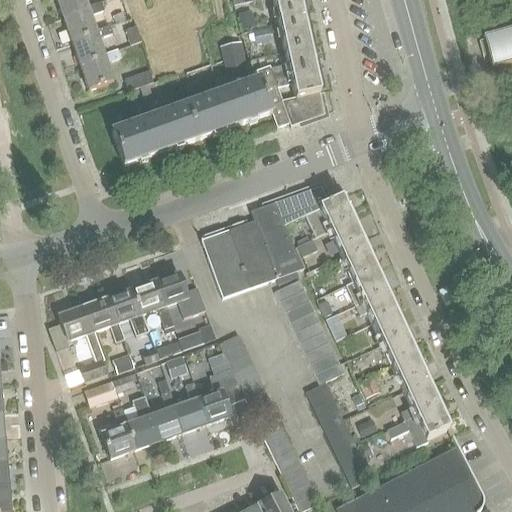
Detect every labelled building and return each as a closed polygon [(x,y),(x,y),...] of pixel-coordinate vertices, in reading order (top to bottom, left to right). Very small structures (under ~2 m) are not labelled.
[(87,13),(86,10),(82,0),(55,0),(62,21),(87,13)] [(271,0),(286,65),(268,71),(267,69),(260,71),(265,83),(273,80),(281,105),(294,102),(319,97),(297,0),(271,0)] [(95,37),(95,34),(89,18),(103,13),(100,5),(86,10),(87,13),(62,21),(71,46),(95,37)] [(122,13),(112,16),(115,23),(125,20),(122,13)] [(239,16),(243,29),(254,26),(250,13),(239,16)] [(58,45),(69,41),(63,25),(53,29),(58,45)] [(135,28),(124,32),(130,48),(141,44),(135,28)] [(108,29),(95,34),(95,37),(71,46),(79,70),(103,61),(103,58),(98,43),(111,38),(108,29)] [(511,29),(482,38),(491,70),(511,64),(511,29)] [(255,47),(271,43),(268,31),(253,35),(255,47)] [(245,72),(239,44),(219,49),(226,77),(245,72)] [(87,94),(112,85),(106,66),(119,62),(116,53),(103,58),(103,61),(79,70),(87,94)] [(260,71),(255,73),(258,83),(271,116),(276,130),(276,131),(288,127),(289,130),(323,118),(319,97),(294,102),(281,105),(273,80),(265,83),(260,71)] [(147,88),(153,86),(148,73),(124,82),(128,95),(138,91),(147,88)] [(258,83),(110,136),(122,170),(271,116),(258,83)] [(147,88),(138,91),(139,93),(143,104),(152,101),(148,89),(147,88)] [(318,212),(328,208),(327,207),(319,190),(250,215),(253,224),(252,225),(274,283),(295,275),(303,272),(283,228),(303,219),(318,212)] [(340,201),(327,207),(328,208),(318,212),(303,219),(313,241),(328,234),(353,287),(345,290),(359,319),(366,316),(414,420),(385,433),(388,441),(406,433),(413,448),(447,433),(340,201)] [(227,234),(247,293),(274,283),(252,225),(227,234)] [(200,244),(221,302),(247,293),(227,234),(200,244)] [(302,260),(316,254),(312,243),(297,249),(302,260)] [(373,255),(388,287),(401,280),(386,249),(373,255)] [(274,283),(276,289),(297,281),(295,275),(274,283)] [(178,277),(153,286),(162,310),(166,309),(177,305),(183,322),(204,314),(196,292),(185,296),(178,277)] [(278,305),(303,294),(298,283),(273,295),(278,305)] [(172,325),(166,309),(162,310),(153,286),(129,294),(138,319),(142,317),(157,312),(173,356),(181,353),(172,325)] [(129,294),(105,303),(114,327),(117,326),(129,322),(135,340),(148,335),(148,334),(142,317),(138,319),(129,294)] [(283,316),(308,304),(303,294),(278,305),(283,316)] [(123,342),(117,326),(114,327),(105,303),(81,311),(90,336),(93,335),(108,329),(114,346),(123,342)] [(288,326),(313,314),(308,304),(283,316),(288,326)] [(318,308),(324,319),(331,315),(326,304),(318,308)] [(90,336),(81,311),(57,320),(60,328),(66,344),(84,338),(94,365),(102,363),(103,362),(99,351),(93,335),(90,336)] [(293,337),(318,325),(313,314),(288,326),(293,337)] [(298,347),(323,335),(318,325),(293,337),(298,347)] [(202,345),(214,341),(209,327),(197,331),(202,345)] [(55,353),(67,349),(66,344),(60,328),(48,333),(55,353)] [(342,332),(331,338),(334,344),(345,339),(342,332)] [(303,357),(328,345),(323,335),(298,347),(303,357)] [(217,347),(222,357),(242,347),(237,338),(217,347)] [(308,368),(333,356),(328,345),(303,357),(308,368)] [(227,367),(247,357),(242,347),(222,357),(227,367)] [(168,348),(155,353),(158,361),(158,362),(171,357),(168,348)] [(155,353),(154,350),(140,354),(144,366),(158,361),(155,353)] [(132,370),(128,356),(111,361),(116,376),(132,370)] [(313,378),(338,366),(333,356),(308,368),(313,378)] [(227,367),(232,377),(252,367),(247,357),(227,367)] [(181,359),(164,365),(169,380),(186,374),(181,359)] [(84,387),(107,378),(102,363),(94,365),(78,372),(84,387)] [(313,378),(318,388),(343,376),(338,366),(313,378)] [(236,387),(256,377),(252,367),(232,377),(233,380),(236,387)] [(215,397),(200,402),(196,404),(205,429),(229,420),(225,408),(243,401),(241,397),(236,387),(233,380),(232,377),(229,373),(209,380),(215,397)] [(111,385),(114,394),(138,386),(135,376),(110,384),(111,385)] [(236,387),(241,397),(261,387),(256,377),(236,387)] [(371,380),(357,387),(360,393),(364,402),(378,395),(371,380)] [(162,397),(170,394),(165,383),(157,386),(162,397)] [(114,394),(111,385),(83,394),(89,412),(117,403),(114,394)] [(196,404),(200,402),(194,385),(185,389),(191,405),(175,411),(172,412),(181,437),(205,429),(196,404)] [(304,396),(309,405),(329,396),(324,386),(304,396)] [(246,407),(266,397),(261,387),(241,397),(243,401),(246,407)] [(172,412),(175,411),(170,394),(162,397),(161,397),(167,414),(151,420),(148,421),(156,446),(181,437),(172,412)] [(314,415),(333,405),(329,396),(309,405),(314,415)] [(246,407),(251,417),(271,407),(266,397),(246,407)] [(148,421),(151,420),(144,400),(132,405),(134,409),(122,413),(127,428),(124,429),(133,454),(156,446),(148,421)] [(353,404),(357,413),(364,410),(360,401),(353,404)] [(314,415),(318,424),(338,415),(333,405),(314,415)] [(255,427),(275,417),(271,407),(251,417),(255,427)] [(112,414),(118,431),(100,438),(109,463),(133,454),(124,429),(127,428),(122,413),(121,411),(112,414)] [(370,414),(354,422),(362,438),(378,430),(370,414)] [(323,434),(343,424),(338,415),(318,424),(323,434)] [(259,434),(260,437),(280,427),(275,417),(255,427),(259,434)] [(323,434),(328,443),(347,434),(343,424),(323,434)] [(265,447),(285,437),(280,427),(260,437),(265,447)] [(332,453),(352,444),(347,434),(328,443),(332,453)] [(265,447),(270,457),(290,447),(285,437),(265,447)] [(480,511),(481,511),(481,510),(481,509),(482,507),(482,505),(481,503),(481,502),(481,501),(479,497),(451,442),(450,443),(455,452),(338,511),(480,511)] [(373,454),(367,443),(357,447),(363,459),(373,454)] [(332,453),(337,463),(356,453),(352,444),(332,453)] [(275,467),(294,457),(290,447),(270,457),(273,463),(275,467)] [(341,472),(361,463),(356,453),(337,463),(341,472)] [(278,474),(279,477),(299,467),(294,457),(275,467),(278,474)] [(341,472),(346,482),(366,472),(361,463),(341,472)] [(280,479),(284,487),(304,477),(299,467),(279,477),(280,479)] [(346,482),(351,491),(370,482),(366,472),(346,482)] [(289,497),(309,487),(304,477),(284,487),(289,497)] [(289,497),(293,506),(313,497),(309,487),(289,497)] [(0,492),(0,511),(8,511),(7,491),(0,492)] [(293,506),(296,511),(307,511),(318,507),(313,497),(293,506)] [(256,510),(257,511),(285,511),(279,498),(256,510)]
